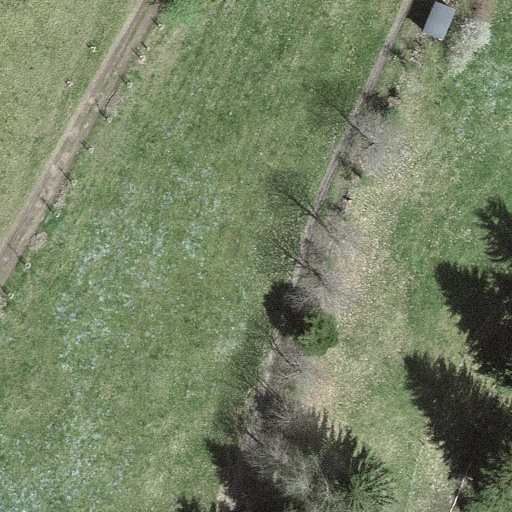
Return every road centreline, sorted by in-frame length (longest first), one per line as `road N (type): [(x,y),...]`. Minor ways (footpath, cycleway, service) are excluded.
road 1 (track): [(240,511),(337,182),(420,0)]
road 2 (track): [(0,276),(153,0)]
